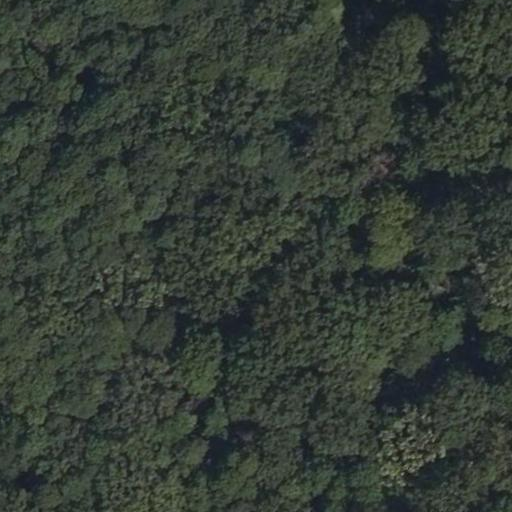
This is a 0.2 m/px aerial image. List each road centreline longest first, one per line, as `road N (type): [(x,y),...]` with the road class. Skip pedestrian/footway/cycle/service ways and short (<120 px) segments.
road 1 (track): [(405,511),(0,83)]
road 2 (track): [(410,511),(492,0)]
